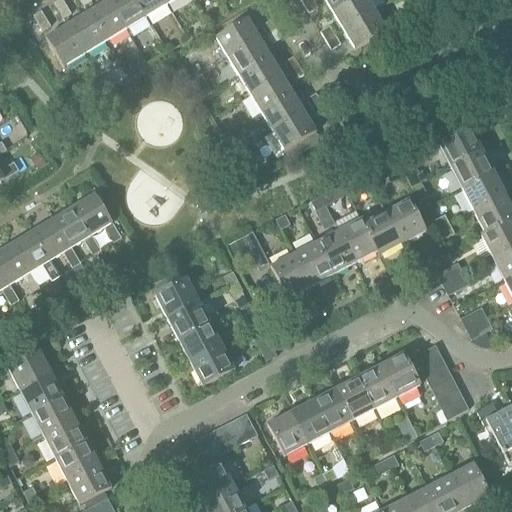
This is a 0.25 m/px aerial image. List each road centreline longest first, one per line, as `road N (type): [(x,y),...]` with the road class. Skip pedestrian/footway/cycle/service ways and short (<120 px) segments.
road 1 (residential): [(154,451),(174,428),(414,307),(476,365),(511,363)]
road 2 (residential): [(283,0),(335,86),(362,95),(470,38),(504,36)]
road 3 (residential): [(154,451),(101,343)]
